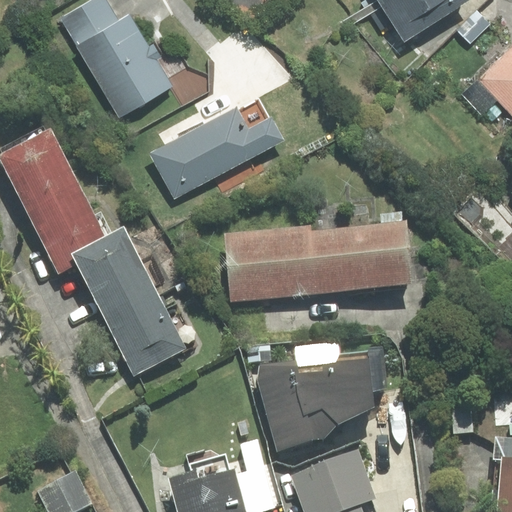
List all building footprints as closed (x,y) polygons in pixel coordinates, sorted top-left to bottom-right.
[(100,0),(89,0),(60,17),(120,118),(174,86),(186,106),(209,93),(180,44),(162,54),(154,40),(149,43),(131,12),(113,23),(100,0)] [(379,0),(405,40),(466,0),(379,0)] [(492,24),(477,9),(457,29),(472,44),(492,24)] [(511,43),(461,94),(483,117),(499,101),(511,114),(511,43)] [(151,152),(175,197),(284,139),(271,114),(267,116),(256,95),(151,152)] [(50,135),(0,160),(0,166),(58,279),(75,270),(132,382),(185,355),(123,233),(105,242),(50,135)] [(312,232),(224,239),(230,305),(407,290),(402,229),(312,237),(312,232)] [(296,370),(257,371),(279,455),(335,441),(333,435),(373,416),(368,366),(300,380),(296,370)] [(476,436),(491,445),(490,462),(502,463),(498,511),(511,511),(511,396),(454,394),(452,434),(476,436)] [(244,464),(168,484),(175,511),(276,511),(259,443),(239,448),(244,464)] [(357,455),(292,479),(303,511),(360,511),(361,511),(375,506),(357,455)] [(75,475),(37,494),(45,511),(86,511),(92,509),(75,475)]
